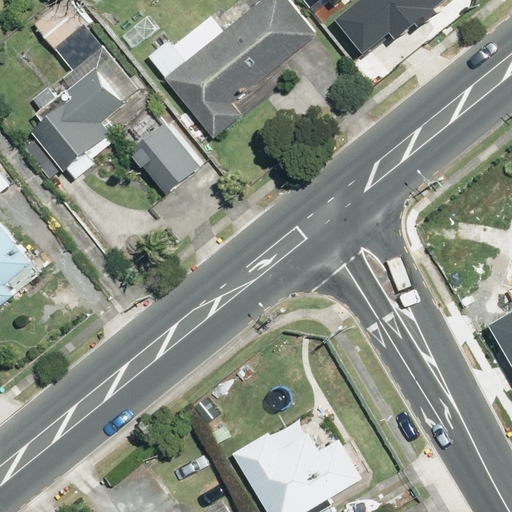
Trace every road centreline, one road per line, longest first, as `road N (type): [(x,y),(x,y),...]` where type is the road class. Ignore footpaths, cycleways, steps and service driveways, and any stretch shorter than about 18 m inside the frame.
road 1 (secondary): [(0,477),(334,206)]
road 2 (residential): [(334,206),(511,506)]
road 3 (secondary): [(334,206),(511,65)]
